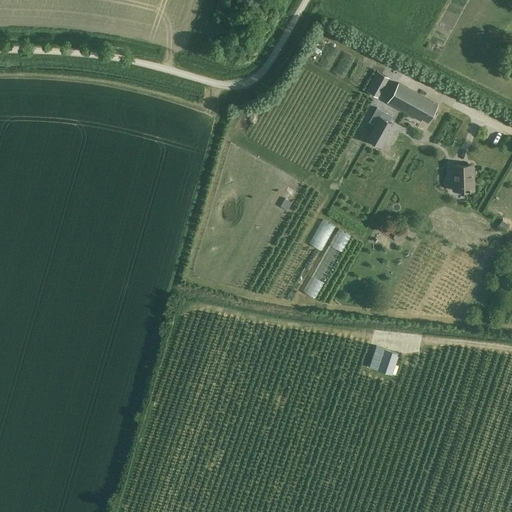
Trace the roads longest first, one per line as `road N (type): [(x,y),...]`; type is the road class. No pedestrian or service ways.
road 1 (unclassified): [(0,50),(114,57),(239,87),(264,73),(308,0)]
road 2 (track): [(511,351),(187,304)]
